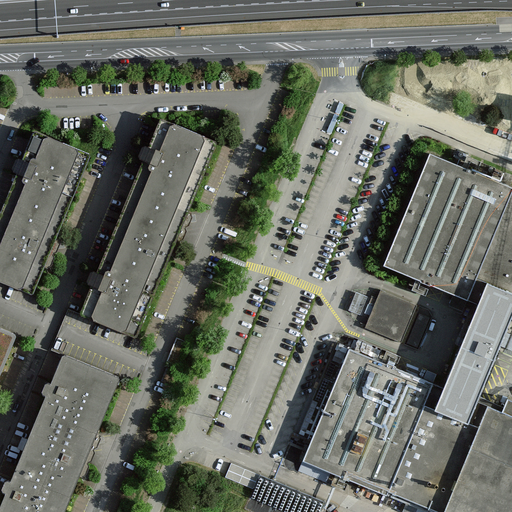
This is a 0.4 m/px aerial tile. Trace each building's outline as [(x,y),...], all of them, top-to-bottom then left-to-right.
[(215,141),(158,118),(74,314),(137,340),(215,141)] [(87,153),(29,130),(15,165),(0,202),(0,280),(32,295),(49,250),(87,153)] [(511,187),(430,153),(385,268),(461,298),(478,304),(444,388),(350,350),(302,464),(421,511),(511,511),(511,415),(477,401),(495,361),(511,321),(511,187)] [(381,292),(365,329),(418,352),(434,315),(381,292)] [(362,317),(370,299),(357,294),(350,312),(362,317)] [(0,372),(16,335),(0,329),(0,372)] [(188,342),(176,337),(167,361),(178,366),(188,342)] [(65,511),(121,380),(61,355),(0,503),(0,511),(65,511)] [(320,511),(325,502),(230,463),(225,476),(313,511),(320,511)]
